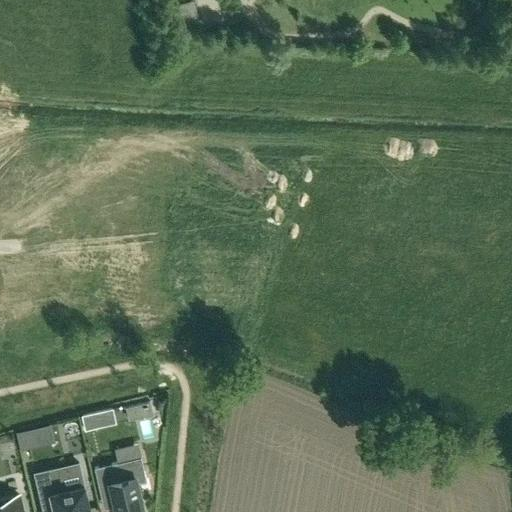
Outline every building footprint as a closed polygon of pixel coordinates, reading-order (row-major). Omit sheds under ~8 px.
[(192,1),(175,5),(180,26),(197,22),(192,1)] [(150,400),(140,402),(143,414),(153,412),(150,400)] [(84,430),(97,427),(94,412),(81,415),(84,430)] [(33,427),(17,431),(21,448),(37,444),(33,427)] [(146,479),(141,456),(95,467),(101,496),(112,494),(116,511),(143,511),(137,481),(146,479)] [(57,467),(34,473),(42,511),(90,511),(83,479),(61,484),(57,467)] [(0,511),(22,511),(18,494),(0,498),(0,511)]
